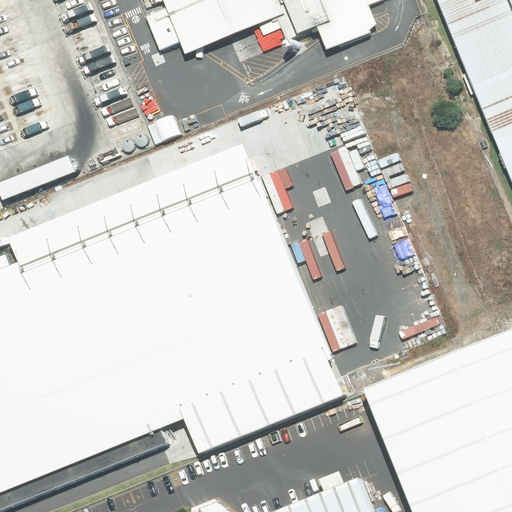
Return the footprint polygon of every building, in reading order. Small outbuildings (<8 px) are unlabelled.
[(168,0),(193,59),(293,19),(301,38),(322,29),(332,52),(383,31),(370,0),(168,0)] [(511,0),(443,0),(511,166),(511,0)] [(277,48),(240,69),(249,84),(286,63),(277,48)] [(22,72),(22,71),(22,70),(22,68),(21,67),(21,66),(20,65),(19,64),(17,64),(16,63),(15,63),(13,63),(12,64),(11,64),(10,65),(9,66),(8,67),(8,68),(7,70),(7,71),(7,72),(8,74),(8,75),(9,76),(10,77),(11,78),(12,78),(14,78),(15,79),(16,78),(17,78),(19,77),(20,77),(21,76),(21,75),(22,73),(22,72)] [(342,367),(252,143),(13,239),(16,249),(0,255),(0,495),(5,507),(170,441),(166,430),(194,419),(201,437),(207,450),(353,392),(342,367)] [(340,191),(294,209),(318,267),(363,249),(340,191)] [(511,511),(511,332),(375,391),(426,511),(511,511)] [(381,511),(369,481),(288,511),(381,511)]
